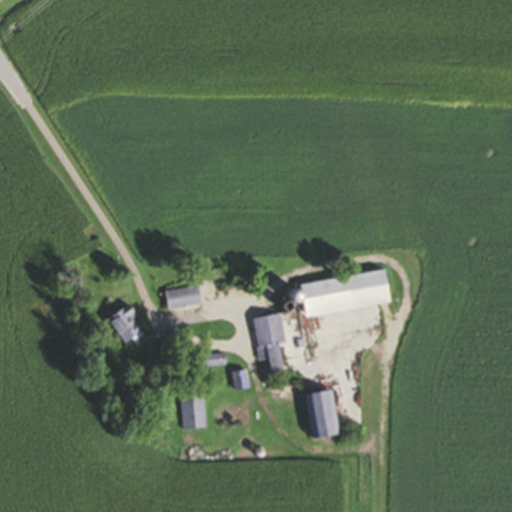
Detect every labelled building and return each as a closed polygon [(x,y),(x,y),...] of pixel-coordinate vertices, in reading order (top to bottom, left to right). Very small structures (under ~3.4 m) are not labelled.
[(215,301),(243,299),(242,269),(213,270),(215,301)] [(382,272),(389,305),(303,320),(297,288),(382,272)] [(163,294),(166,312),(200,306),(197,288),(163,294)] [(142,332),(124,307),(105,321),(123,346),(142,332)] [(251,320),(258,364),(266,362),(268,376),(280,373),(276,346),(283,344),(278,316),(251,320)] [(230,374),(234,393),(249,389),(245,371),(230,374)] [(182,431),(206,429),(203,392),(180,393),(182,431)] [(337,436),(330,392),(304,395),(310,440),(337,436)]
